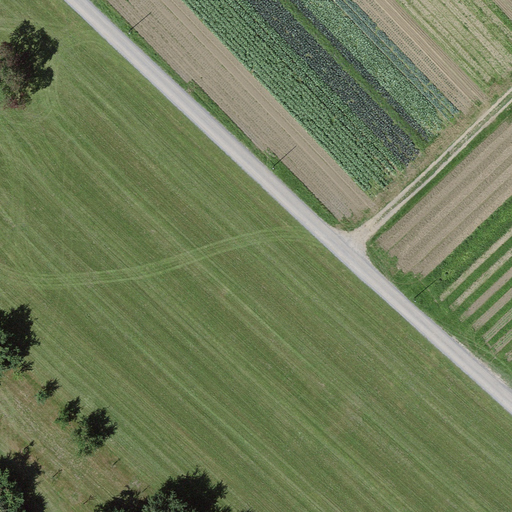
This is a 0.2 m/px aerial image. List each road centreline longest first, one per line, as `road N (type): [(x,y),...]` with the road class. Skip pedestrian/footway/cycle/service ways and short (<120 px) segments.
road 1 (track): [(73,0),(511,403)]
road 2 (track): [(345,252),(511,96)]
